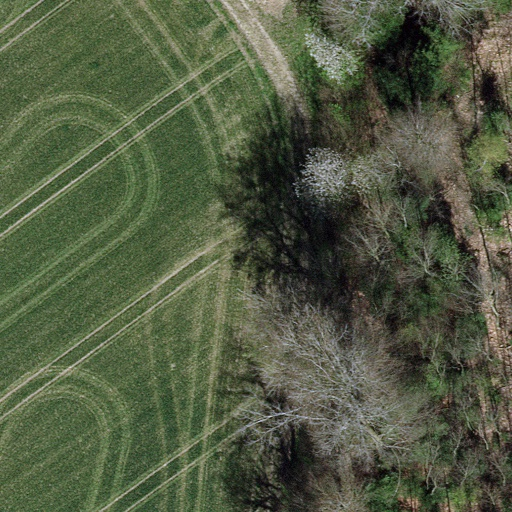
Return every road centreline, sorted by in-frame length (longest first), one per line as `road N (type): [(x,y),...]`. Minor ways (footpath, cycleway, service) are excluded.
road 1 (track): [(282,511),(302,148)]
road 2 (track): [(230,0),(284,84),(302,148)]
